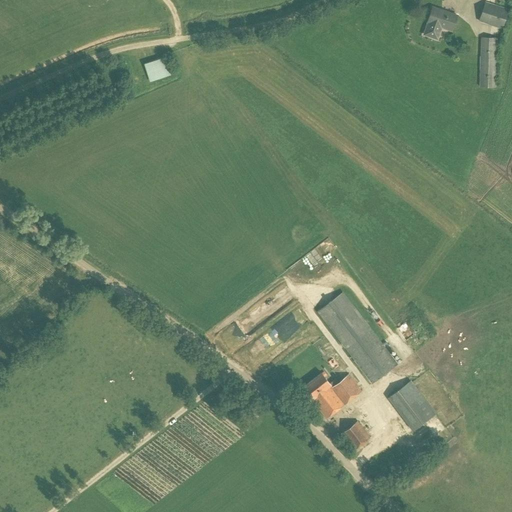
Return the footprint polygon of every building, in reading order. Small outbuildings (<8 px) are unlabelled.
[(502,29),(508,9),(485,2),(478,22),(502,29)] [(452,31),(457,16),(432,7),(427,23),(423,35),(438,41),(442,28),(452,31)] [(479,87),(495,87),(496,38),(475,37),(475,56),(480,56),(479,87)] [(168,57),(148,63),(154,82),(174,76),(168,57)] [(382,342),(343,291),(317,312),(371,384),(398,364),(387,349),(389,347),(384,341),(382,342)] [(404,323),(405,336),(419,335),(418,322),(404,323)] [(329,384),(321,373),(299,390),(309,403),(311,401),(326,419),(362,391),(349,374),(338,382),(336,379),(329,384)] [(436,414),(410,381),(388,398),(412,432),(436,414)] [(395,419),(388,437),(396,440),(404,423),(395,419)] [(353,451),(370,437),(357,420),(341,434),(353,451)]
